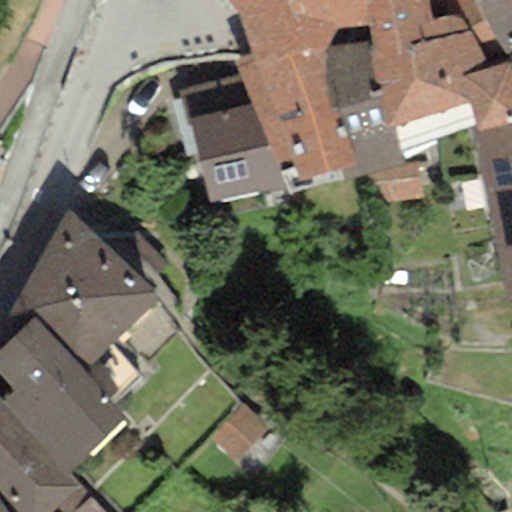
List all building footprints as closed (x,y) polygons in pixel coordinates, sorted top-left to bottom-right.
[(286,0),(222,0),(236,12),(247,49),(251,55),(256,63),(290,55),(307,51),(285,1),(286,0)] [(330,186),(403,159),(390,128),(413,82),(410,56),(408,46),(399,48),(387,0),(286,0),(285,1),(307,51),(290,55),(328,176),(330,186)] [(428,0),(387,0),(399,48),(408,46),(468,32),(464,13),(432,21),(428,0)] [(468,32),(476,47),(499,39),(478,0),(428,0),(432,21),(464,13),(468,32)] [(511,0),(478,0),(499,39),(507,55),(511,52),(511,0)] [(468,32),(408,46),(410,56),(413,82),(390,128),(403,159),(436,149),(434,139),(474,124),(477,136),(511,127),(511,77),(509,64),(485,68),(482,58),(476,47),(468,32)] [(251,55),(233,61),(239,77),(287,188),(328,176),(290,55),(256,63),(251,55)] [(239,77),(178,91),(207,205),(287,188),(239,77)] [(511,127),(477,136),(506,303),(511,301),(511,127)] [(420,199),(413,164),(377,171),(383,206),(420,199)] [(6,315),(19,332),(0,349),(0,378),(13,392),(2,402),(70,474),(127,421),(84,374),(158,301),(66,211),(6,315)] [(2,402),(0,399),(0,499),(10,511),(50,511),(54,508),(58,511),(103,511),(70,474),(2,402)] [(267,430),(241,407),(212,441),(238,464),(267,430)]
